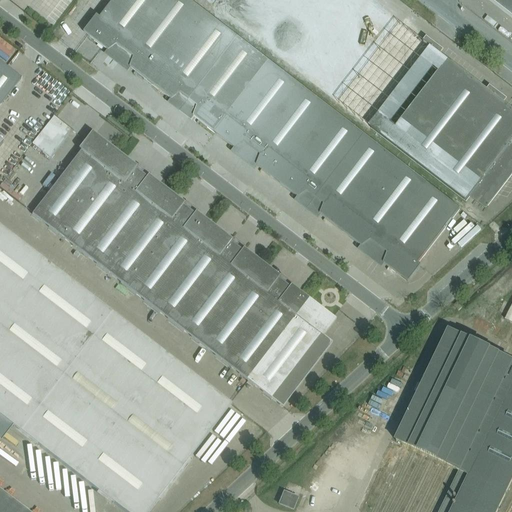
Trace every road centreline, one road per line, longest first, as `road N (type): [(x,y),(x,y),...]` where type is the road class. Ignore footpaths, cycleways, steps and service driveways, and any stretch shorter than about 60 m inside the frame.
road 1 (unclassified): [(408,331),(0,14)]
road 2 (unknown): [(0,207),(294,436)]
road 3 (unclassified): [(211,511),(408,331)]
road 4 (unclassified): [(408,331),(511,240)]
